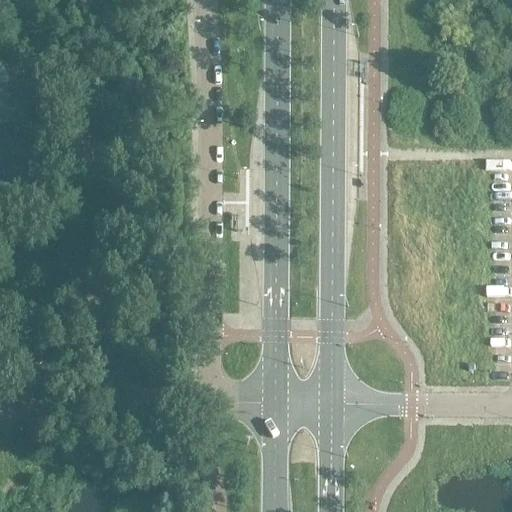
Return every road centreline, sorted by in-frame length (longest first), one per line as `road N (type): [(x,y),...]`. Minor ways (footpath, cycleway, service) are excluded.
road 1 (secondary): [(280,0),(278,405)]
road 2 (secondary): [(334,405),(336,0)]
